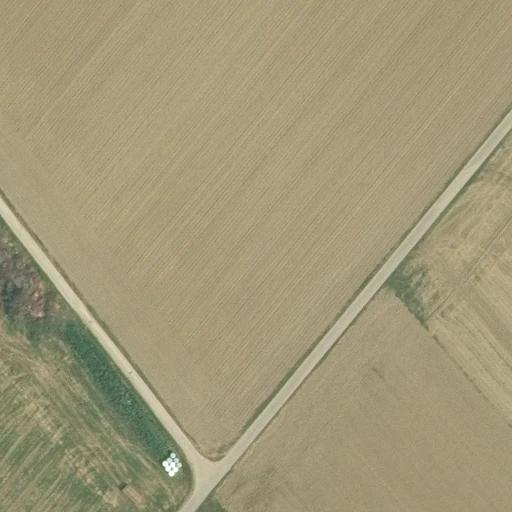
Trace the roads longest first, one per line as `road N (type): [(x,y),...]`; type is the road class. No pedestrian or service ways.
road 1 (unclassified): [(182,511),(511,113)]
road 2 (track): [(202,488),(189,455),(0,207)]
